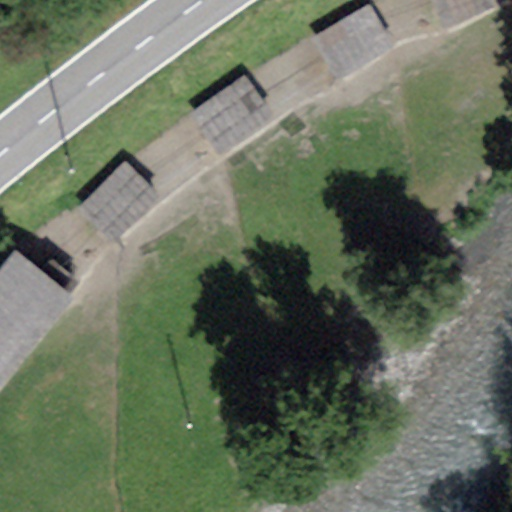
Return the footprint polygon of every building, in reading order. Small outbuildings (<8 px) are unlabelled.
[(500,12),(495,0),(438,0),(449,30),(500,12)] [(393,50),(367,5),(316,34),(342,79),(393,50)] [(281,116),(252,74),(195,112),(224,155),(281,116)] [(162,197),(129,163),(83,208),(116,241),(162,197)] [(0,373),(61,298),(15,260),(0,278),(0,373)]
